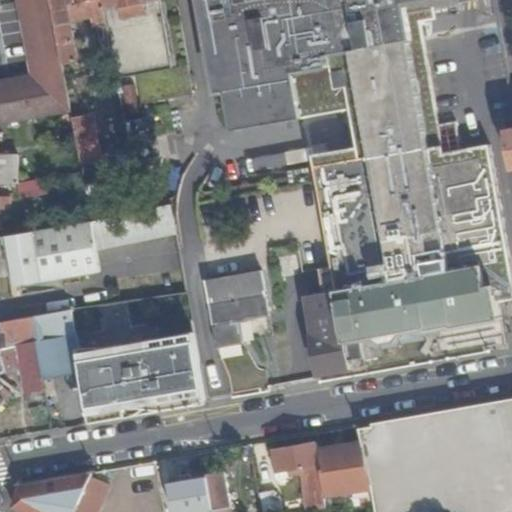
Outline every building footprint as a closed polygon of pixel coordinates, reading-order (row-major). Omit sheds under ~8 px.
[(0,127),(74,114),(65,64),(52,0),(22,0),(36,76),(0,83),(0,127)] [(107,70),(116,68),(105,10),(102,0),(52,0),(65,64),(79,61),(72,23),(92,18),(94,28),(99,27),(107,70)] [(102,0),(105,10),(160,0),(102,0)] [(232,131),(241,129),(240,120),(234,89),(217,0),(202,0),(219,91),(224,90),(232,131)] [(286,67),(273,0),(217,0),(234,89),(240,120),(241,129),(295,120),(286,67)] [(375,168),(434,160),(414,43),(414,40),(416,40),(413,22),(420,21),(448,15),(462,12),(461,5),(460,0),(273,0),(286,67),(334,58),(334,54),(352,51),(354,51),(356,50),(363,95),(373,156),(375,168)] [(286,67),(295,120),(309,117),(300,71),(335,64),(334,58),(286,67)] [(174,68),(180,99),(196,96),(190,65),(174,68)] [(174,68),(138,75),(144,105),(180,99),(174,68)] [(125,153),(108,110),(96,115),(113,158),(125,153)] [(75,119),(83,165),(104,161),(95,115),(75,119)] [(0,185),(1,186),(21,185),(20,157),(1,157),(0,137),(0,185)] [(275,169),(305,165),(304,153),(274,157),(275,169)] [(318,180),(339,290),(307,295),(313,333),(309,334),(316,376),(353,370),(367,368),(363,340),(377,337),(383,341),(395,339),(401,334),(400,333),(427,328),(429,332),(453,327),(453,329),(504,320),(499,297),(506,295),(500,262),(452,271),(434,166),(434,160),(375,168),(373,156),(316,166),(318,180)] [(482,158),(434,166),(452,271),(500,262),(482,158)] [(94,221),(12,236),(21,285),(103,271),(99,249),(179,233),(175,206),(135,213),(94,221)] [(209,281),(221,348),(250,343),(250,342),(246,322),(274,317),(267,271),(209,281)] [(39,342),(77,333),(76,330),(74,309),(6,322),(8,331),(0,332),(0,350),(1,351),(39,342)] [(278,337),(274,317),(246,322),(250,342),(278,337)] [(46,380),(85,372),(77,333),(39,342),(46,380)] [(82,353),(94,423),(210,402),(198,334),(82,353)] [(46,390),(39,342),(1,351),(0,350),(0,411),(15,394),(0,381),(0,377),(7,371),(25,369),(29,393),(46,390)] [(511,398),(437,412),(455,511),(471,511),(511,438),(511,398)] [(377,426),(362,429),(368,459),(373,484),(377,511),(455,511),(437,412),(433,413),(377,423),(377,426)] [(511,511),(511,438),(471,511),(511,511)] [(304,472),(310,511),(311,511),(329,509),(326,494),(318,442),(276,449),(279,470),(290,468),(292,474),(304,472)] [(336,492),(344,490),(351,489),(355,488),(356,493),(361,492),(360,486),(373,484),(368,459),(331,467),(336,492)] [(16,506),(26,511),(78,511),(80,507),(95,471),(23,485),(16,506)] [(226,472),(209,475),(209,477),(215,511),(231,511),(231,508),(232,507),(226,472)] [(215,511),(209,477),(171,484),(175,511),(215,511)] [(262,494),(265,511),(285,511),(283,495),(278,497),(277,490),(262,494)] [(326,494),(329,509),(347,505),(344,490),(336,492),(326,494)] [(289,506),(290,511),(302,511),(302,503),(289,506)]
